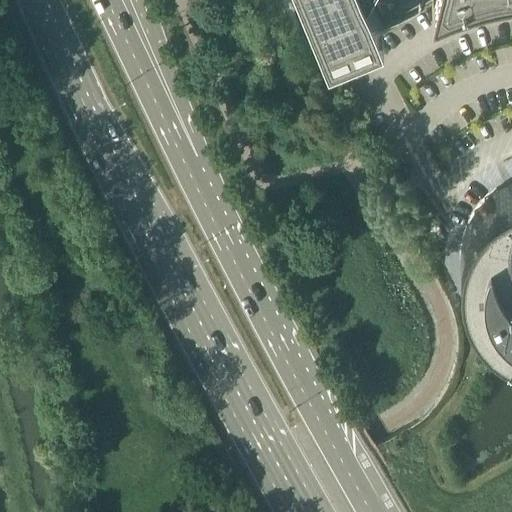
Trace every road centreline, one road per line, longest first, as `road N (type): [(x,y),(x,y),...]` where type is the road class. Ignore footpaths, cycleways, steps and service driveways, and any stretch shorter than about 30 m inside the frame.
road 1 (primary): [(33,0),(172,286),(295,511)]
road 2 (primary): [(373,511),(185,165)]
road 3 (primary): [(185,165),(105,0)]
road 4 (primary): [(185,165),(140,0)]
